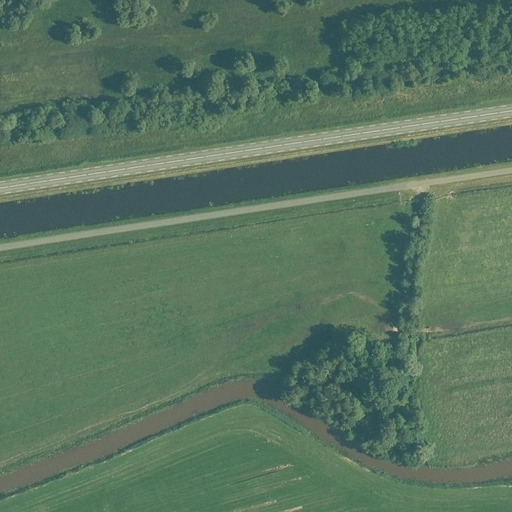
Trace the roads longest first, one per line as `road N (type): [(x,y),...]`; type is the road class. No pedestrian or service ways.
road 1 (primary): [(511,111),(0,189)]
road 2 (unclassified): [(0,248),(511,171)]
road 3 (track): [(0,59),(410,0)]
road 4 (track): [(418,185),(406,341)]
